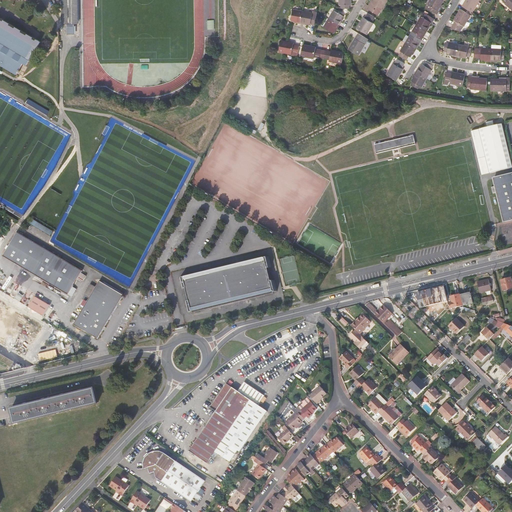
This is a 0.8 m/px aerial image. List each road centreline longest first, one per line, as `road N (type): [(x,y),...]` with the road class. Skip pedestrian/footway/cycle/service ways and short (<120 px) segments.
road 1 (residential): [(457,511),(336,399)]
road 2 (residential): [(253,511),(336,399)]
road 3 (secondary): [(58,511),(153,410)]
road 4 (residential): [(394,288),(482,381)]
road 5 (tertiary): [(511,260),(394,288)]
